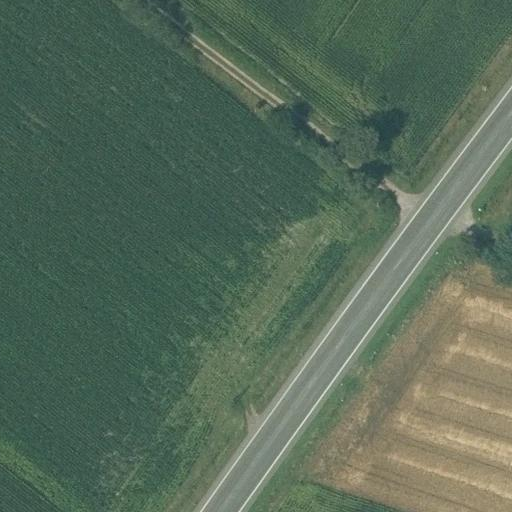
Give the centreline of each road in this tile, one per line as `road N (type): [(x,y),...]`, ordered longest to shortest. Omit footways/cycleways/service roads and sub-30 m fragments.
road 1 (secondary): [(511,117),(222,511)]
road 2 (track): [(144,0),(429,223),(511,250)]
